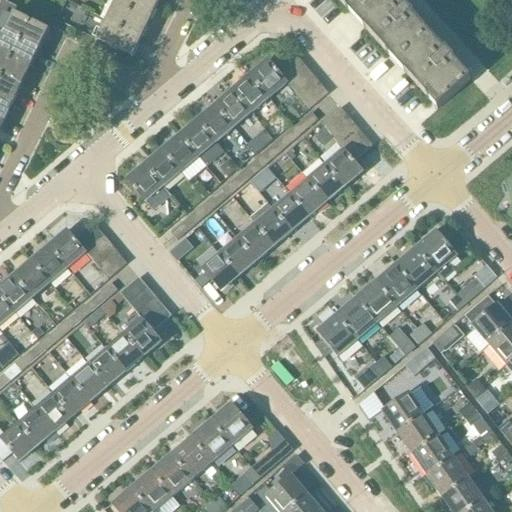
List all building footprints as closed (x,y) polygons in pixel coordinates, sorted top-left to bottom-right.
[(160,4),(152,0),(116,0),(115,3),(152,21),(160,4)] [(337,0),(356,21),(378,0),(337,0)] [(397,0),(378,0),(356,21),(396,65),(429,35),(397,0)] [(152,21),(115,3),(106,22),(142,40),(152,21)] [(4,33),(40,51),(50,31),(14,14),(4,33)] [(142,40),(106,22),(97,41),(133,58),(142,40)] [(0,41),(0,55),(30,70),(40,51),(4,33),(0,41)] [(429,35),(396,65),(437,110),(470,80),(429,35)] [(30,70),(0,55),(0,76),(22,88),(30,70)] [(285,82),(304,66),(296,56),(277,72),(285,82)] [(250,77),(270,101),(288,86),(287,84),(287,85),(285,82),(277,72),(268,62),(250,77)] [(304,66),(285,82),(287,85),(287,84),(288,86),(293,91),(312,75),(304,66)] [(312,75),(293,91),(301,101),(320,85),(312,75)] [(22,88),(0,76),(0,99),(13,106),(22,88)] [(270,101),(250,77),(232,92),(252,116),(270,101)] [(310,111),(329,95),(320,85),(301,101),(310,111)] [(252,116),(232,92),(215,107),(235,131),(252,116)] [(13,106),(0,99),(0,122),(4,124),(13,106)] [(235,131),(215,107),(197,122),(217,145),(235,131)] [(340,109),(321,125),(329,134),(348,118),(340,109)] [(302,122),(309,130),(318,122),(312,114),(302,122)] [(348,118),(329,134),(334,140),(337,144),(356,128),(348,118)] [(217,145),(197,122),(180,137),(199,160),(217,145)] [(294,129),(300,137),(309,130),(302,122),(294,129)] [(334,140),(329,134),(321,125),(318,128),(321,132),(315,138),(324,148),(334,140)] [(356,128),(337,144),(343,150),(345,153),(364,137),(356,128)] [(285,137),(292,144),(300,137),(294,129),(285,137)] [(265,132),(260,136),(268,146),(273,142),(265,132)] [(199,160),(180,137),(162,151),(182,175),(199,160)] [(276,144),(283,152),(292,144),(285,137),(276,144)] [(345,153),(354,164),(373,147),(364,137),(345,153)] [(267,152),(274,159),(283,152),(276,144),(267,152)] [(354,164),(345,153),(343,150),(325,166),(345,189),(363,174),(354,164)] [(182,175),(162,151),(144,166),(164,190),(182,175)] [(259,159),(265,167),(274,159),(267,152),(259,159)] [(245,156),(234,165),(239,170),(249,161),(245,156)] [(250,166),(256,174),(265,167),(259,159),(250,166)] [(225,166),(224,174),(228,179),(238,171),(230,162),(225,166)] [(164,190),(144,166),(127,181),(146,205),(164,190)] [(256,174),(250,166),(241,174),(248,182),(256,174)] [(307,181),(327,204),(345,189),(325,166),(307,181)] [(232,181),(239,189),(248,182),(241,174),(232,181)] [(224,189),(230,197),(239,189),(232,181),(224,189)] [(290,196),(309,219),(327,204),(307,181),(290,196)] [(215,196),(221,204),(230,197),(224,189),(215,196)] [(240,193),(233,199),(239,206),(246,200),(240,193)] [(221,204),(215,196),(206,204),(213,212),(221,204)] [(272,210),(292,234),(309,219),(290,196),(272,210)] [(206,204),(197,211),(204,219),(213,212),(206,204)] [(167,219),(173,226),(185,216),(179,209),(167,219)] [(254,225),(274,249),(292,234),(272,210),(254,225)] [(197,211),(189,219),(195,226),(204,219),(197,211)] [(189,219),(180,226),(186,234),(195,226),(189,219)] [(237,240),(257,264),(274,249),(254,225),(237,240)] [(171,234),(177,242),(186,234),(180,226),(171,234)] [(84,252),(103,236),(95,227),(76,243),(84,252)] [(86,255),(84,252),(76,243),(67,232),(49,248),(69,271),(87,256),(86,255)] [(438,275),(438,276),(444,283),(456,273),(450,266),(458,258),(436,232),(416,249),(438,275)] [(93,262),(111,246),(103,236),(84,252),(86,255),(87,256),(93,262)] [(219,255),(239,278),(257,264),(237,240),(219,255)] [(100,271),(119,256),(111,246),(93,262),(100,271)] [(69,271),(49,248),(31,263),(51,286),(69,271)] [(419,291),(438,276),(438,275),(416,249),(397,265),(419,291)] [(239,278),(219,255),(202,270),(221,293),(239,278)] [(109,281),(127,265),(119,256),(100,271),(109,281)] [(51,286),(31,263),(14,277),(33,301),(51,286)] [(419,291),(397,265),(376,283),(398,309),(419,291)] [(204,274),(196,282),(202,289),(210,282),(204,274)] [(33,301),(14,277),(0,288),(0,296),(16,316),(33,301)] [(139,279),(120,295),(128,305),(147,288),(139,279)] [(456,297),(465,307),(485,290),(476,280),(456,297)] [(398,309),(376,283),(356,300),(378,326),(398,309)] [(102,292),(108,300),(118,292),(111,284),(102,292)] [(147,288),(128,305),(136,314),(155,299),(147,288)] [(93,300),(100,308),(108,300),(102,292),(93,300)] [(0,329),(16,316),(0,296),(0,329)] [(465,307),(456,297),(449,303),(458,313),(465,307)] [(142,322),(145,325),(164,308),(155,299),(136,314),(138,317),(142,322)] [(84,307),(91,315),(100,308),(93,300),(84,307)] [(378,326),(356,300),(337,316),(351,333),(359,342),(378,326)] [(484,302),(465,318),(472,326),(471,327),(489,348),(511,328),(511,322),(497,305),(491,310),(484,302)] [(76,314),(82,322),(91,315),(84,307),(76,314)] [(164,308),(145,325),(153,334),(171,318),(164,308)] [(107,315),(102,309),(84,324),(89,330),(107,315)] [(66,322),(73,330),(82,322),(76,314),(66,322)] [(359,342),(351,333),(337,316),(316,334),(338,360),(359,342)] [(142,322),(138,317),(128,325),(125,322),(118,329),(123,336),(143,359),(161,344),(153,334),(145,325),(142,322)] [(58,329),(64,337),(73,330),(66,322),(58,329)] [(416,331),(425,341),(432,336),(423,325),(416,331)] [(432,344),(441,355),(463,338),(454,327),(432,344)] [(505,368),(511,362),(511,328),(489,348),(505,368)] [(39,329),(32,334),(38,341),(44,335),(39,329)] [(49,337),(56,345),(64,337),(58,329),(49,337)] [(425,341),(416,331),(410,336),(418,347),(425,341)] [(106,351),(126,374),(143,359),(123,336),(106,351)] [(56,345),(49,337),(40,344),(47,352),(56,345)] [(407,340),(397,348),(399,350),(405,358),(406,358),(416,350),(415,349),(407,340)] [(31,352),(38,360),(47,352),(40,344),(31,352)] [(399,350),(389,359),(395,366),(405,358),(399,350)] [(406,367),(414,378),(435,360),(426,350),(406,367)] [(126,374),(106,351),(88,366),(108,389),(126,374)] [(38,360),(31,352),(22,359),(29,367),(38,360)] [(377,364),(385,374),(392,369),(383,358),(377,364)] [(14,367),(20,375),(29,367),(22,359),(14,367)] [(385,374),(377,364),(356,381),(365,392),(385,374)] [(108,389),(88,366),(71,381),(90,404),(108,389)] [(5,374),(12,382),(20,375),(14,367),(5,374)] [(0,378),(0,386),(3,389),(12,382),(5,374),(0,378)] [(481,388),(482,387),(477,380),(466,388),(472,395),(481,388)] [(90,404),(71,381),(53,395),(73,419),(90,404)] [(481,388),(472,395),(477,403),(488,395),(482,387),(481,388)] [(397,435),(425,416),(410,394),(382,413),(397,435)] [(73,419),(53,395),(35,410),(55,434),(73,419)] [(471,404),(459,413),(465,421),(476,412),(471,404)] [(211,422),(233,448),(254,431),(232,405),(211,422)] [(55,434),(35,410),(18,425),(38,449),(55,434)] [(476,412),(465,421),(470,428),(472,427),(482,419),(476,412)] [(412,456),(440,437),(425,416),(397,435),(412,456)] [(191,439),(213,465),(233,448),(211,422),(191,439)] [(38,449),(18,425),(4,436),(0,431),(0,460),(3,464),(13,455),(20,464),(38,449)] [(511,427),(502,435),(511,445),(511,443),(511,427)] [(498,440),(490,430),(473,443),(474,444),(463,452),(469,461),(481,452),(478,449),(488,442),(491,445),(498,440)] [(427,478),(454,458),(440,437),(412,456),(427,478)] [(213,465),(191,439),(171,456),(193,482),(213,465)] [(502,446),(491,454),(496,461),(507,453),(502,446)] [(511,459),(507,453),(496,461),(502,468),(511,460),(511,459)] [(193,482),(171,456),(152,472),(174,498),(193,482)] [(265,458),(251,470),(260,480),(274,468),(265,458)] [(441,499),(469,480),(454,458),(427,478),(441,499)] [(251,470),(245,475),(246,476),(253,485),(260,480),(251,470)] [(157,511),(174,498),(152,472),(132,489),(151,511),(157,511)] [(276,511),(291,511),(309,497),(291,476),(265,498),(276,511)] [(450,511),(468,511),(484,501),(469,480),(441,499),(450,511)] [(151,511),(132,489),(111,507),(115,511),(151,511)] [(321,511),(309,497),(291,511),(321,511)] [(212,504),(219,511),(222,511),(227,508),(219,498),(212,504)] [(234,511),(256,511),(258,511),(249,500),(234,511)] [(491,511),(484,501),(468,511),(491,511)]
